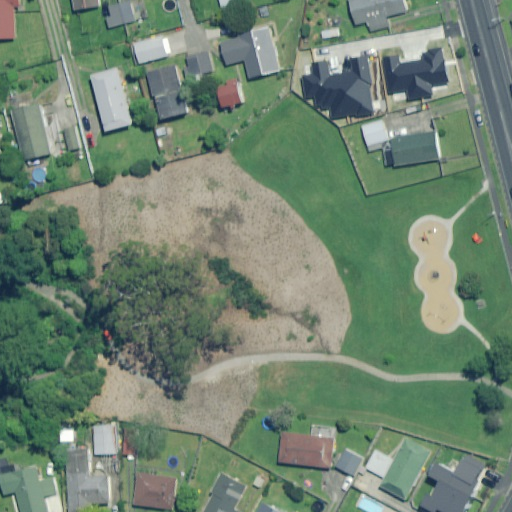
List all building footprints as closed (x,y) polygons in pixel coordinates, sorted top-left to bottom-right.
[(22,0),(0,0),(0,37),(18,37),(17,5),(23,5),(22,0)] [(77,0),(79,9),(105,4),(103,0),(77,0)] [(133,0),(129,0),(123,2),(128,22),(139,19),(139,18),(144,17),(142,11),(137,12),(133,0)] [(245,0),(223,0),(227,13),(247,8),(245,0)] [(353,0),(360,23),(371,21),(374,31),(393,26),(391,15),(412,10),(409,0),(353,0)] [(110,16),(112,26),(128,22),(123,2),(113,4),(115,14),(110,16)] [(206,11),(192,14),(194,24),(208,21),(206,11)] [(225,40),(231,63),(249,58),(254,77),(285,69),(273,25),(243,33),(243,35),(225,40)] [(339,37),(338,29),(321,31),(322,39),(339,37)] [(166,34),(139,42),(144,62),(172,55),(166,34)] [(297,48),(297,46),(297,43),(296,41),(294,39),(292,37),(289,37),(287,37),(284,38),(282,40),(281,42),(280,45),(281,48),(282,50),(284,52),(286,53),(289,54),(291,54),(294,52),(296,51),(297,48)] [(403,53),(387,56),(393,92),(411,89),(413,98),(438,94),(436,84),(454,81),(449,58),(448,58),(446,45),(432,47),(432,49),(426,51),(427,57),(405,61),(403,53)] [(212,50),(201,52),(206,73),(217,70),(212,50)] [(206,73),(201,52),(190,55),(193,65),(187,67),(190,77),(206,73)] [(377,84),(372,54),(354,56),(356,69),(335,73),(332,59),(315,61),(317,72),(306,74),(310,97),(319,95),(321,105),(327,104),(327,107),(335,106),(337,117),(361,113),(361,115),(379,112),(374,84),(377,84)] [(159,94),(166,117),(193,111),(180,63),(152,70),(158,94),(159,94)] [(95,73),(111,129),(137,122),(122,66),(95,73)] [(222,85),(227,105),(235,103),(236,107),(240,106),(239,102),(247,100),(241,77),(231,80),(231,83),(222,85)] [(29,160),(56,152),(44,102),(15,109),(29,160)] [(366,125),(372,144),(392,138),(386,119),(366,125)] [(76,125),(65,127),(71,150),(82,147),(76,125)] [(400,162),(400,165),(445,158),(440,129),(395,136),(396,142),(400,162)] [(97,454),(120,453),(119,425),(97,426),(97,454)] [(128,427),(126,454),(130,454),(137,455),(140,428),(128,427)] [(76,428),(62,428),(61,443),(75,443),(76,428)] [(339,437),(286,431),(283,462),(335,468),(339,437)] [(407,442),(384,485),(410,499),(436,451),(410,436),(407,442)] [(70,448),(72,511),(95,511),(96,503),(113,503),(113,474),(95,475),(94,447),(70,448)] [(367,458),(348,449),(339,466),(352,473),(357,476),(360,471),(363,465),(367,458)] [(390,456),(379,450),(369,467),(378,472),(387,477),(396,459),(390,456)] [(480,495),(489,478),(485,476),(488,472),(489,469),(488,468),(490,464),(471,454),(468,460),(469,461),(463,471),(444,462),(437,475),(449,481),(451,478),(480,495)] [(435,464),(430,472),(436,475),(440,467),(435,464)] [(360,471),(366,474),(369,469),(363,465),(360,471)] [(3,475),(8,495),(15,493),(19,492),(24,511),(51,511),(48,496),(44,479),(41,466),(3,475)] [(217,493),(206,511),(236,511),(238,509),(251,486),(225,471),(222,478),(214,492),(217,493)] [(137,504),(177,510),(181,477),(141,472),(137,504)] [(258,475),(252,485),(260,490),(266,480),(258,475)] [(56,477),(44,479),(48,496),(54,495),(60,493),(56,477)] [(436,492),(428,505),(441,511),(443,511),(446,509),(452,511),(471,511),(481,496),(480,495),(451,478),(449,481),(441,495),(436,492)] [(285,511),(266,502),(260,511),(285,511)]
